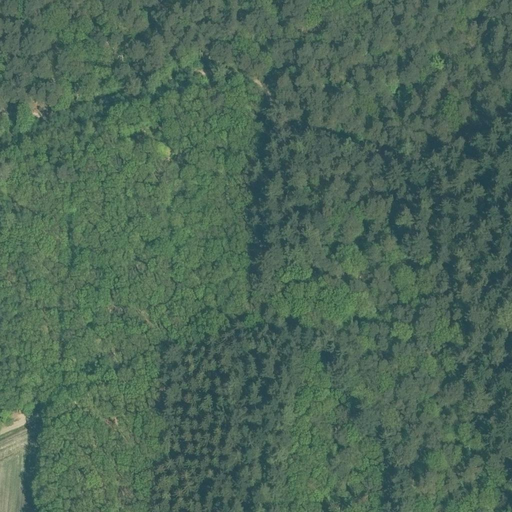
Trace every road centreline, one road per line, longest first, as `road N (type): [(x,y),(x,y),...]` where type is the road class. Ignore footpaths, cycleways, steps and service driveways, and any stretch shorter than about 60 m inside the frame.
road 1 (track): [(391,511),(359,395),(255,322),(318,204),(385,155)]
road 2 (track): [(0,118),(56,114),(179,77),(227,75),(260,87),(287,126),(314,145),(385,155)]
road 3 (track): [(0,434),(258,329)]
road 4 (track): [(385,155),(429,123),(477,34)]
road 5 (track): [(385,155),(421,156),(511,128)]
